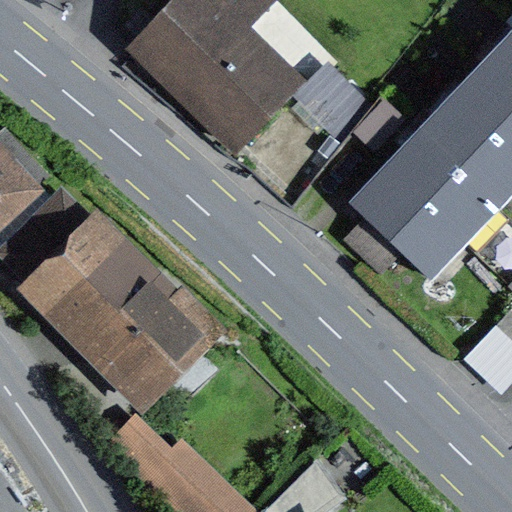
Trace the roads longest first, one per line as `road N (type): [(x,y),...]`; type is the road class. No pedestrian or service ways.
road 1 (primary): [(0,39),(250,253),(511,504)]
road 2 (secondary): [(89,511),(0,385)]
